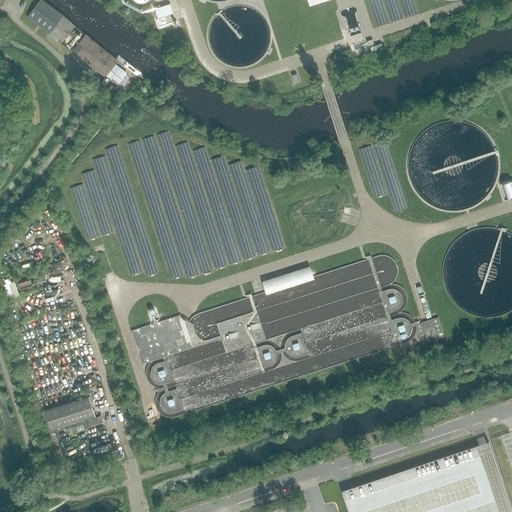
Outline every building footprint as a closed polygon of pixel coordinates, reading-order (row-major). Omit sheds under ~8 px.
[(63,16),(41,0),(39,0),(36,4),(27,16),(49,33),(66,47),(67,46),(96,69),(105,77),(106,76),(114,83),(112,86),(114,87),(109,93),(118,101),(130,76),(128,73),(117,64),(118,62),(112,55),(83,32),(63,16)] [(158,17),(173,13),(170,4),(156,8),(156,11),(154,12),(155,15),(157,14),(158,17)] [(371,258),(369,259),(395,342),(404,339),(408,336),(410,334),(411,331),(411,327),(410,324),(408,321),(406,319),(402,318),(399,318),(391,320),(389,312),(395,310),(399,307),(401,305),(402,302),(402,298),(401,295),(399,292),(397,290),(393,289),(390,289),(382,291),(371,258)] [(268,296),(316,281),(312,268),(264,283),(268,296)] [(19,296),(15,281),(0,285),(0,290),(3,301),(19,296)] [(189,349),(221,339),(226,352),(253,344),(256,343),(260,341),(266,340),(256,311),(216,324),(220,335),(206,340),(202,339),(198,336),(195,331),(194,329),(194,325),(194,324),(181,318),(180,315),(178,316),(189,349)] [(189,349),(178,316),(167,319),(150,325),(131,331),(142,364),(151,361),(162,357),(166,356),(189,349)] [(443,337),(438,318),(415,325),(421,343),(443,337)] [(289,333),(292,332),(266,340),(260,341),(264,341),(269,341),(273,342),(277,345),(280,349),(281,353),(281,358),(279,362),(276,366),(271,369),(269,371),(301,361),(297,361),(293,361),(288,359),(284,357),(281,353),(280,349),(280,344),(282,339),(285,335),(289,333)] [(265,372),(263,367),(270,365),(274,363),(276,360),(277,357),(277,354),(285,351),(287,354),(290,356),(293,357),(298,357),(307,354),(301,333),(290,336),(288,338),(285,341),(284,344),(284,348),(276,351),(274,348),(271,346),(268,345),(265,345),(257,347),(256,343),(253,344),(261,373),(265,372)] [(162,357),(164,361),(156,363),(153,365),(151,368),(150,371),(150,375),(151,378),(153,381),(156,383),(159,384),(164,384),(166,392),(165,392),(162,394),(160,397),(159,400),(159,404),(160,407),(162,410),(165,412),(168,413),(173,412),(182,409),(176,389),(169,391),(166,383),(173,381),(167,360),(166,356),(162,357)] [(95,416),(89,396),(41,411),(48,431),(95,416)] [(100,416),(82,421),(84,427),(102,422),(100,416)] [(81,421),(63,426),(65,432),(83,426),(81,421)] [(511,511),(488,441),(477,445),(352,487),(347,488),(341,490),(343,496),(348,511),(511,511)]
